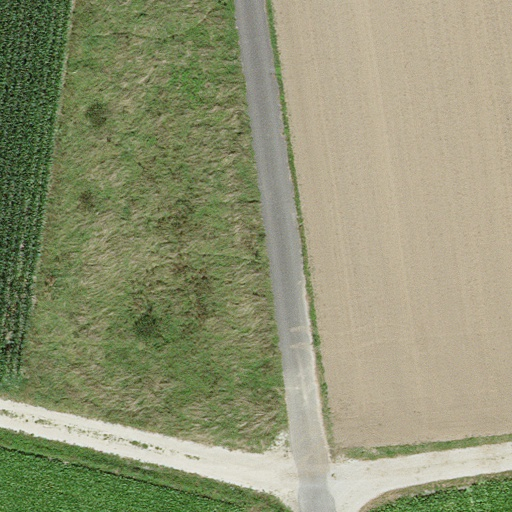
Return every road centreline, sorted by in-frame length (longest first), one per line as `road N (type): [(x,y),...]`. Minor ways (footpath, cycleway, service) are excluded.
road 1 (track): [(243,0),(315,511)]
road 2 (track): [(312,495),(0,424)]
road 3 (track): [(312,495),(511,467)]
